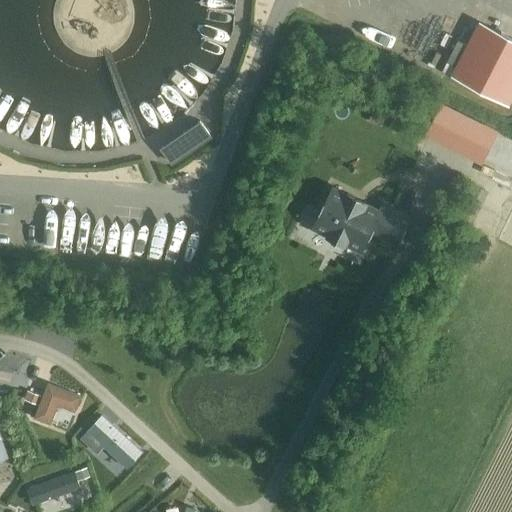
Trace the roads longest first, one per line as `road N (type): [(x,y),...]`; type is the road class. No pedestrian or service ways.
road 1 (unclassified): [(0,187),(205,202),(209,188)]
road 2 (unclassified): [(283,0),(209,188)]
